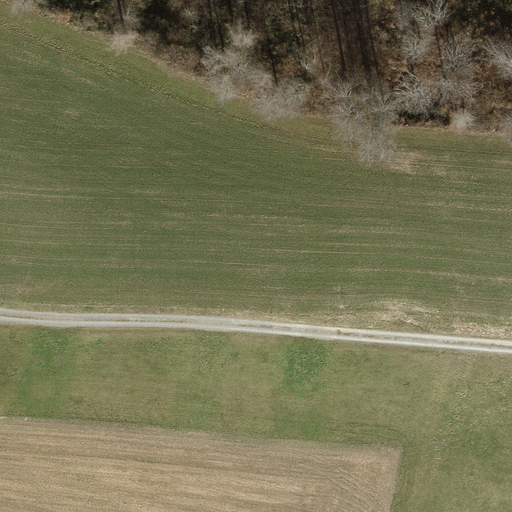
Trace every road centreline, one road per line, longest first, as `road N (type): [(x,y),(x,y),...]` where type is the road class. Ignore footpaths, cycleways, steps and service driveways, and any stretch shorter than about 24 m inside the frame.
road 1 (track): [(0,314),(511,347)]
road 2 (track): [(402,511),(436,341)]
